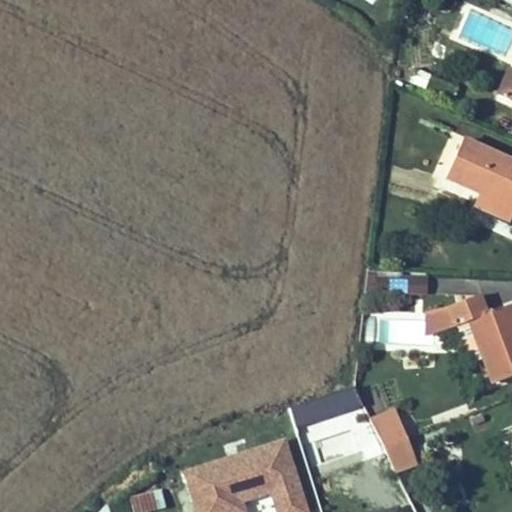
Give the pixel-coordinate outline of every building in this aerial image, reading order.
[(511,27),(511,70),(511,72),(496,104),(511,111),(511,11),(506,25),(511,27)] [(482,98),(496,104),(511,72),(496,65),(482,98)] [(438,102),(445,88),(421,77),(414,89),(438,102)] [(511,187),(511,170),(447,141),(431,175),(462,189),(478,197),(474,206),(498,217),(511,187)] [(474,206),(478,197),(462,189),(451,211),(492,229),(498,217),(474,206)] [(426,296),(426,275),(366,273),(365,293),(426,296)] [(472,304),(436,318),(443,332),(451,329),(455,338),(462,335),(484,383),(511,372),(511,338),(503,319),(511,314),(506,302),(476,314),(472,304)] [(511,315),(511,314),(503,319),(511,338),(511,315)] [(362,425),(372,446),(397,437),(387,414),(362,425)] [(511,420),(495,427),(511,470),(511,420)] [(196,511),(215,507),(213,501),(265,485),(273,511),(291,511),(301,509),(279,435),(179,464),(193,511),(196,511)] [(387,476),(410,465),(397,437),(372,446),(387,476)] [(160,490),(128,498),(131,511),(155,511),(165,510),(160,490)]
